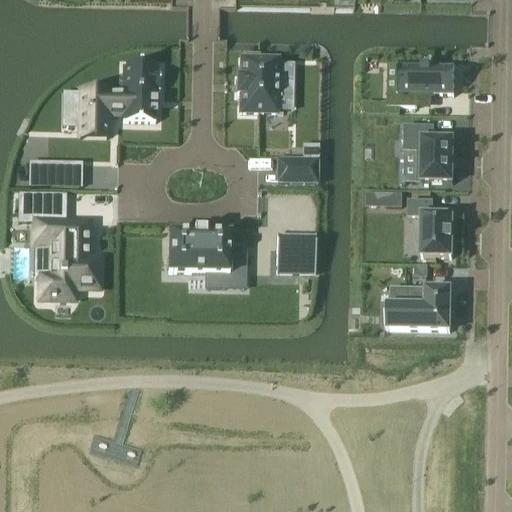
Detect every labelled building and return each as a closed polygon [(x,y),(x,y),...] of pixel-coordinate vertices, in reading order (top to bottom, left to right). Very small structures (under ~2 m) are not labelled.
[(237,82),(237,99),(240,99),(240,117),(276,118),(276,83),(292,83),(293,68),(277,68),(277,64),(258,63),(258,59),(246,59),(246,63),(241,63),(241,82),(237,82)] [(80,134),(79,142),(108,142),(108,134),(108,118),(123,119),(123,126),(155,127),(155,96),(159,96),(160,75),(156,75),(156,69),(124,68),(123,97),(109,97),(109,94),(80,94),(80,134)] [(387,97),(387,111),(417,112),(417,98),(452,98),(452,100),(454,100),(454,69),(453,69),(453,71),(399,69),(399,68),(398,68),(397,97),(387,97)] [(404,129),(404,153),(417,154),(417,186),(420,186),(420,187),(423,187),(423,186),(450,187),(452,187),(452,185),(452,171),(453,171),(453,169),(452,169),(452,161),(453,161),(453,158),(452,158),(453,145),(453,142),(451,142),(451,143),(433,142),(433,130),(404,129)] [(303,163),(303,187),(317,187),(317,164),(303,163)] [(29,166),(28,190),(47,191),(47,166),(29,166)] [(402,211),(402,197),(386,197),(386,210),(402,211)] [(18,213),(18,227),(28,227),(28,218),(36,218),(36,208),(37,199),(18,198),(18,213)] [(408,204),(408,220),(421,221),(421,261),(451,262),(452,220),(432,219),(432,205),(408,204)] [(34,226),(34,250),(49,250),(48,280),(40,280),(39,304),(74,305),(74,294),(99,294),(99,264),(85,264),(85,251),(88,251),(88,227),(34,226)] [(168,273),(168,277),(172,278),(172,277),(225,278),(225,279),(229,279),(229,275),(228,275),(229,264),(244,265),(244,249),(229,249),(229,242),(230,242),(230,238),(226,238),(205,238),(205,235),(203,235),(203,238),(195,238),(195,235),(193,235),(193,237),(173,237),(169,236),(169,241),(168,273)] [(276,252),(276,278),(314,278),(315,240),(314,240),(277,240),(276,252)] [(426,269),(414,269),(414,280),(426,280),(426,269)] [(385,333),(385,334),(450,336),(450,293),(406,292),(406,309),(385,309),(385,310),(389,310),(388,333),(385,333)]
